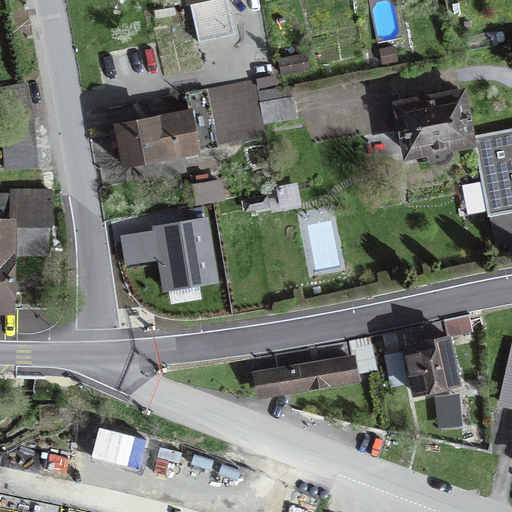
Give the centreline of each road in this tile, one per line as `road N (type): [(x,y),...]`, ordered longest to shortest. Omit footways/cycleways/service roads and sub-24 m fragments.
road 1 (primary): [(113,356),(279,338),(511,294)]
road 2 (residential): [(474,511),(144,384),(113,356)]
road 3 (residential): [(99,357),(89,225),(49,0)]
